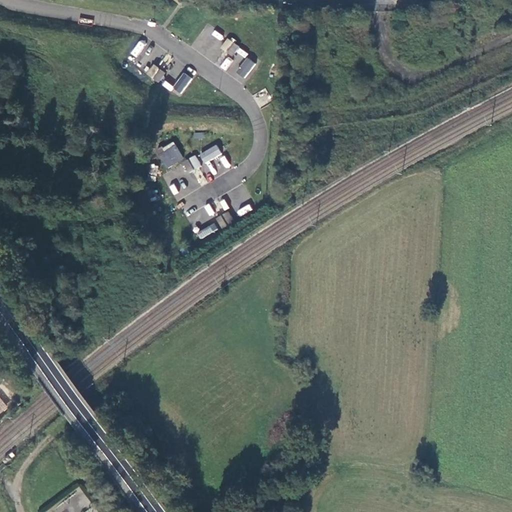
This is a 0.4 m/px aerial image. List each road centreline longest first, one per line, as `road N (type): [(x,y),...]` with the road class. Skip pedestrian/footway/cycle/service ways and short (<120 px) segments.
road 1 (tertiary): [(0,299),(157,511)]
road 2 (track): [(14,490),(19,469),(42,444),(113,383)]
